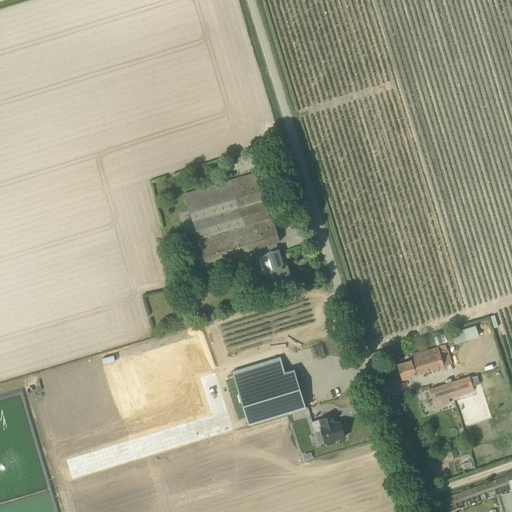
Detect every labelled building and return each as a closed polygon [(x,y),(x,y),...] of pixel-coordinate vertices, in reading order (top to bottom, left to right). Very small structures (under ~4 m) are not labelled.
[(208,274),(254,260),(253,257),(268,253),(278,249),(276,243),(280,241),(259,172),(184,194),(208,274)] [(283,267),(278,249),(268,253),(273,270),(270,271),(275,286),(292,281),(287,266),(283,267)] [(200,290),(211,286),(208,276),(197,279),(200,290)] [(475,324),(450,332),(454,343),(479,335),(475,324)] [(402,379),(452,364),(447,349),(439,352),(438,347),(413,355),(414,359),(397,365),(402,379)] [(285,372),(280,357),(232,372),(248,425),(306,408),(294,369),(285,372)] [(448,395),(449,398),(474,390),(469,377),(429,389),(432,400),(448,395)] [(336,422),(334,414),(311,421),(314,432),(321,430),(325,442),(326,442),(327,444),(335,442),(334,439),(344,436),(340,421),(336,422)] [(455,448),(446,451),(448,459),(458,456),(455,448)] [(511,511),(511,473),(436,502),(438,509),(509,483),(511,492),(501,495),(506,511),(511,511)]
